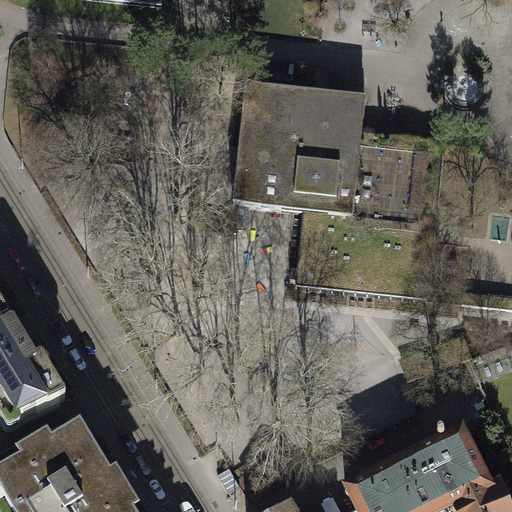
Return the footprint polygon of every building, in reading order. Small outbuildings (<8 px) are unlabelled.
[(366,101),(245,89),(233,209),(282,214),(303,216),(354,221),(362,136),(366,101)] [(354,221),(303,216),(296,289),(428,303),(444,145),(371,137),(362,136),(354,221)] [(0,305),(0,422),(5,431),(66,401),(42,361),(35,363),(0,305)] [(510,511),(500,484),(491,488),(464,433),(343,492),(351,505),(354,511),(510,511)] [(25,466),(0,480),(0,487),(15,511),(131,511),(134,511),(115,479),(108,483),(79,434),(50,451),(45,443),(20,458),(25,466)] [(225,470),(215,477),(225,494),(236,488),(225,470)]
